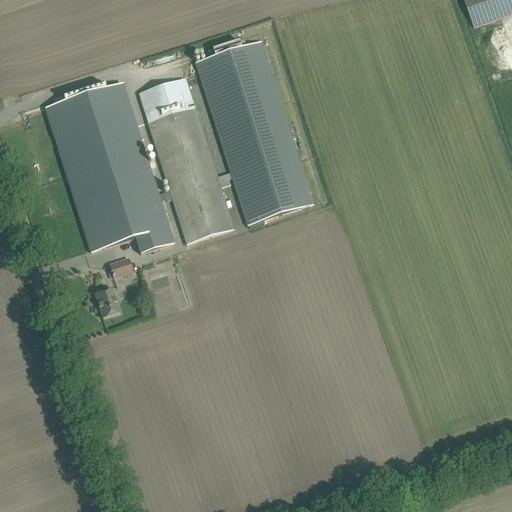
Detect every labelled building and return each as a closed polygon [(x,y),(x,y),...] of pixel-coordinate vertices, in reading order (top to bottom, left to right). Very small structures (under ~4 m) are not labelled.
[(511,0),(463,0),(474,30),(511,16),(511,0)] [(187,81),(140,95),(170,193),(158,197),(160,203),(172,199),(172,201),(187,247),(233,232),(220,188),(230,185),(229,181),(233,180),(248,227),(313,207),(261,44),(246,48),(210,60),(196,64),(231,174),(217,179),(187,81)] [(49,109),(45,110),(55,139),(58,138),(62,150),(59,151),(91,255),(136,240),(141,256),(161,250),(170,247),(173,246),(160,203),(158,197),(122,85),(106,90),(104,83),(91,87),(91,88),(63,97),(65,104),(49,109)] [(129,261),(109,267),(114,280),(133,274),(129,261)] [(103,320),(120,315),(112,290),(95,296),(103,320)]
